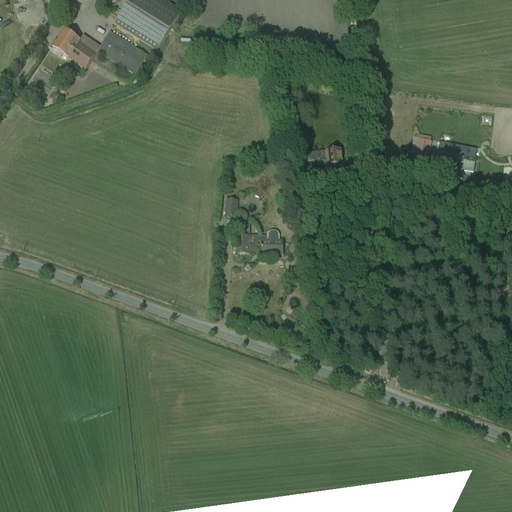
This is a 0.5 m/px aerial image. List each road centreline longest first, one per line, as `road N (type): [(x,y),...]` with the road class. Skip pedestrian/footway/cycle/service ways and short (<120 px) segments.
road 1 (residential): [(0,256),(380,392)]
road 2 (track): [(5,93),(53,114),(136,85),(183,33),(357,72)]
road 3 (unclassified): [(380,392),(369,189)]
road 4 (track): [(369,180),(349,0)]
road 5 (unclassified): [(369,189),(511,197)]
road 6 (residential): [(380,392),(511,439)]
